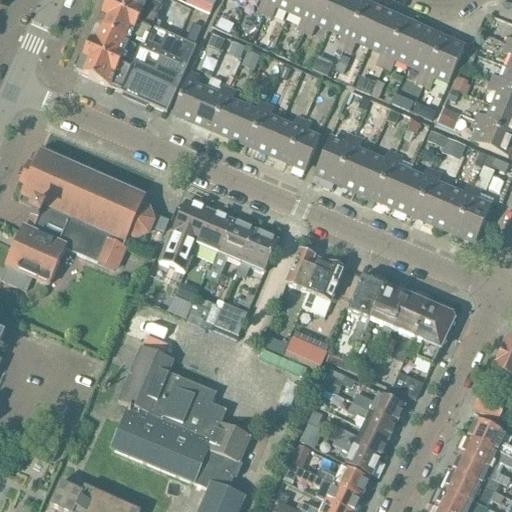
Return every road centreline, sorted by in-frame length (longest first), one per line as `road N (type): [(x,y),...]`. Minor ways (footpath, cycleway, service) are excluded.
road 1 (residential): [(11,87),(492,291)]
road 2 (residential): [(390,511),(492,291)]
